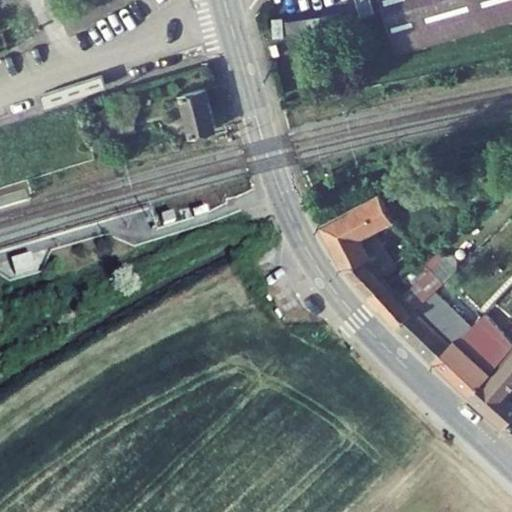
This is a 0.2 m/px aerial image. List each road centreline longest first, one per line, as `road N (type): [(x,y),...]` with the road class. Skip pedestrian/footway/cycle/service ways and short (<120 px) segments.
road 1 (tertiary): [(231,21),(270,164),(311,255),(378,338),(511,461)]
road 2 (residential): [(231,21),(0,99)]
